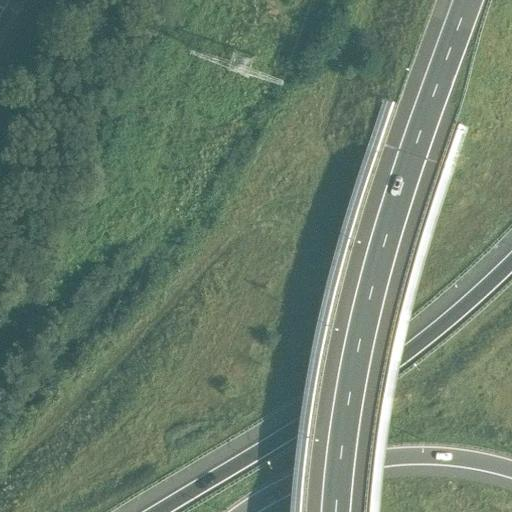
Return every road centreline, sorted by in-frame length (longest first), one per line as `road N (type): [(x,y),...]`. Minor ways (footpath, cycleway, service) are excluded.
road 1 (motorway): [(466,0),(369,289),(335,511)]
road 2 (motorway): [(511,262),(404,353),(155,511)]
road 3 (motorway): [(244,511),(292,483),(378,458),(458,459),(511,470)]
